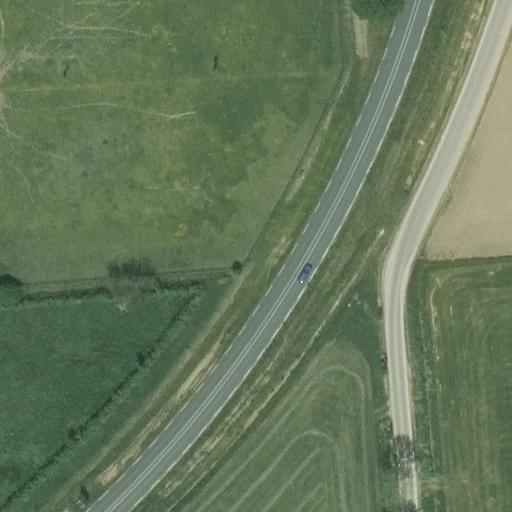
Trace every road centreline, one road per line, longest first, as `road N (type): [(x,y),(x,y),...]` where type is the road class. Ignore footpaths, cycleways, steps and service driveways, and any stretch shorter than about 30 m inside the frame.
road 1 (primary): [(106,511),(185,427),(303,259),(355,163),(417,0)]
road 2 (unclassified): [(408,511),(392,286),(509,0)]
